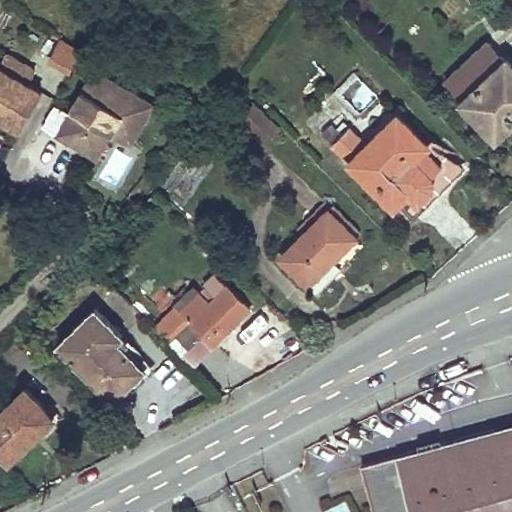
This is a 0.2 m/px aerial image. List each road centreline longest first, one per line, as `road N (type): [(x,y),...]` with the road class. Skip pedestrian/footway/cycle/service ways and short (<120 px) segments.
road 1 (tertiary): [(128,511),(358,390),(511,321)]
road 2 (tertiary): [(361,353),(61,511)]
road 3 (residential): [(0,323),(82,236),(77,216),(48,194),(44,142)]
road 4 (residential): [(361,353),(262,261),(258,221),(281,178)]
road 5 (tertiary): [(511,277),(361,353)]
